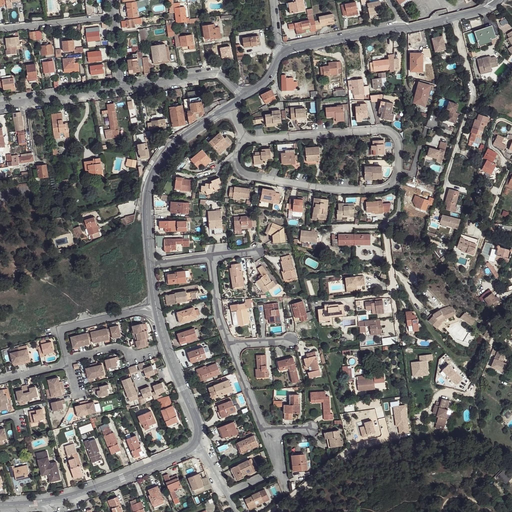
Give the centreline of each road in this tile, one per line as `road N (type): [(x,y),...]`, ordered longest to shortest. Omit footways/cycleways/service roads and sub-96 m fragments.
road 1 (residential): [(282,53),(446,20),(498,0)]
road 2 (residential): [(244,138),(235,161),(249,174),(349,190),(398,178)]
road 3 (residential): [(398,178),(399,147),(379,129),(244,138)]
road 4 (residential): [(150,264),(145,211),(153,172),(179,139),(228,108)]
road 5 (unknown): [(446,20),(469,78),(471,107),(443,179)]
road 6 (track): [(479,252),(508,163),(489,144),(490,129),(500,119),(511,123)]
road 7 (residential): [(48,501),(122,478),(194,442)]
road 8 (residential): [(194,442),(196,418),(156,306)]
road 9 (residential): [(245,95),(215,73),(122,87)]
road 10 (residential): [(122,87),(0,104)]
